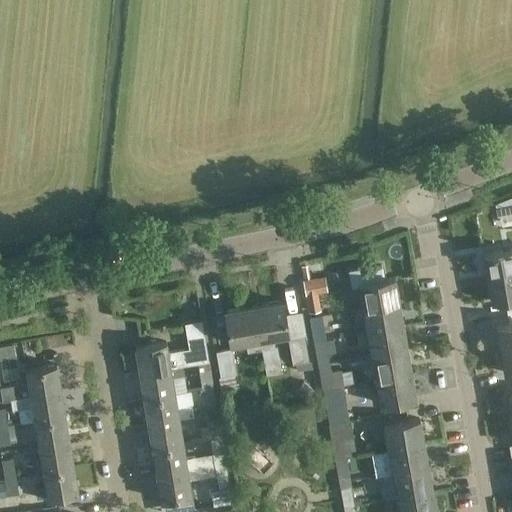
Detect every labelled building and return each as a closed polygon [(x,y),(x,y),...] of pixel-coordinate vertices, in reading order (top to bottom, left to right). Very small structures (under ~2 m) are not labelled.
[(511,248),(483,253),(487,277),(511,272),(511,248)] [(362,308),(399,301),(394,277),(384,279),(381,265),(349,270),(352,285),(358,284),(362,308)] [(511,272),(487,277),(492,301),(505,299),(507,310),(511,309),(511,272)] [(327,290),(324,276),(303,280),(308,312),(320,310),(317,292),(327,290)] [(253,305),(261,349),(274,347),(273,336),(287,333),(282,300),(253,305)] [(399,301),(362,308),(366,332),(403,325),(399,301)] [(245,341),(247,351),(261,349),(253,305),(225,310),(231,343),(245,341)] [(500,348),(511,346),(511,309),(507,310),(509,322),(496,324),(500,348)] [(321,315),(309,317),(313,341),(326,339),(321,315)] [(135,347),(139,373),(171,367),(182,366),(197,363),(208,361),(202,321),(184,323),(188,349),(168,352),(166,342),(135,347)] [(403,325),(366,332),(371,355),(407,349),(403,325)] [(295,363),(296,370),(312,368),(311,360),(309,360),(304,335),(288,338),(292,364),(295,363)] [(313,341),(318,365),(330,363),(328,353),(335,351),(333,338),(326,339),(313,341)] [(511,346),(500,348),(504,372),(511,370),(511,346)] [(237,373),(232,347),(216,350),(220,376),(237,373)] [(407,349),(371,355),(375,379),(411,372),(407,349)] [(201,388),(213,386),(209,361),(208,361),(197,363),(201,388)] [(318,365),(322,388),(344,384),(343,381),(353,380),(351,366),(340,368),(340,369),(331,370),(330,363),(318,365)] [(0,400),(10,399),(61,390),(56,364),(26,369),(28,381),(1,386),(0,382),(0,400)] [(171,367),(139,373),(144,398),(174,393),(174,392),(186,390),(184,377),(182,366),(171,367)] [(411,372),(375,379),(379,403),(416,396),(411,372)] [(344,384),(322,388),(328,423),(350,419),(344,384)] [(213,386),(201,388),(204,406),(216,404),(213,386)] [(34,420),(34,421),(65,415),(61,390),(10,399),(12,409),(17,408),(20,422),(34,420)] [(144,398),(148,423),(179,418),(179,417),(193,415),(191,404),(177,406),(174,393),(144,398)] [(65,415),(34,421),(38,445),(69,440),(65,415)] [(179,418),(148,423),(152,449),(183,443),(179,418)] [(387,449),(424,443),(420,418),(383,425),(387,449)] [(207,420),(210,439),(222,437),(219,419),(207,420)] [(328,423),(334,459),(356,455),(353,437),(350,419),(328,423)] [(0,426),(0,444),(10,443),(10,441),(17,440),(15,423),(7,424),(7,425),(0,426)] [(152,449),(156,474),(226,462),(222,437),(210,439),(212,453),(195,456),(185,458),(183,443),(152,449)] [(38,445),(42,470),(73,465),(69,440),(38,445)] [(424,443),(387,449),(392,473),(428,467),(424,443)] [(334,459),(338,483),(351,480),(349,473),(359,471),(356,455),(334,459)] [(1,459),(4,477),(15,475),(12,458),(1,459)] [(207,491),(210,505),(232,501),(226,462),(156,474),(160,499),(191,494),(189,479),(207,477),(209,490),(207,491)] [(36,487),(38,497),(47,495),(47,496),(78,491),(73,465),(42,470),(45,485),(36,487)] [(428,467),(392,473),(396,497),(432,490),(428,467)] [(19,493),(15,475),(4,477),(7,495),(19,493)] [(351,480),(338,483),(342,506),(355,504),(351,480)] [(436,511),(432,490),(396,497),(398,511),(436,511)] [(365,511),(363,502),(355,504),(342,506),(343,511),(365,511)]
